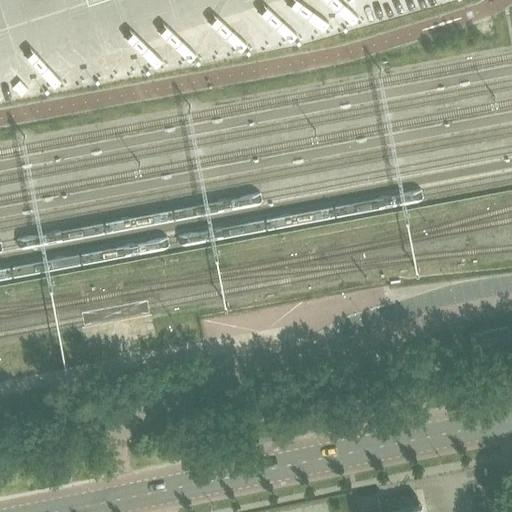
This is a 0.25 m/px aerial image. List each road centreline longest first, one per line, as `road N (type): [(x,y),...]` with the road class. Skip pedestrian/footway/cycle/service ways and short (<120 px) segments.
road 1 (secondary): [(120,499),(511,420)]
road 2 (unclassified): [(120,499),(114,459),(137,417),(230,378),(334,355)]
